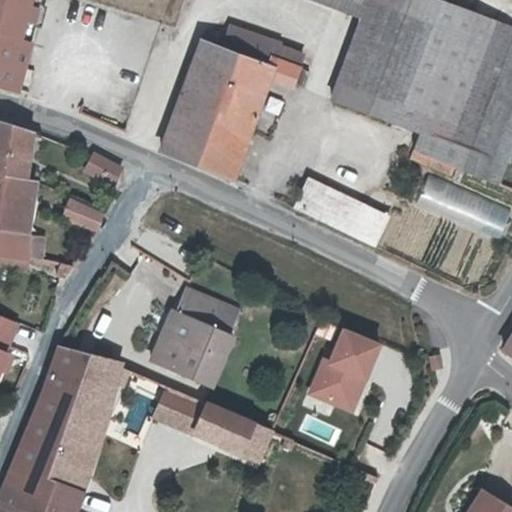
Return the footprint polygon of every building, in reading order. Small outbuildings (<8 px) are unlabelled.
[(165,152),(235,178),(273,75),(306,89),(313,72),(299,67),(274,58),(279,44),(233,26),(223,51),(202,42),(165,152)] [(299,67),(304,53),(279,44),(274,58),(299,67)] [(0,84),(17,89),(31,94),(35,72),(0,62),(0,84)] [(0,173),(22,178),(43,133),(0,117),(0,173)] [(502,172),(420,139),(419,141),(460,159),(501,176),(502,172)] [(460,159),(419,141),(415,151),(456,169),(460,159)] [(113,185),(122,165),(97,152),(95,155),(89,168),(87,172),(113,185)] [(0,173),(0,217),(15,222),(16,203),(34,206),(36,180),(22,178),(0,173)] [(414,206),(497,238),(509,207),(426,176),(414,206)] [(378,251),(390,220),(311,180),(297,209),(378,251)] [(105,212),(71,195),(62,214),(95,231),(105,212)] [(32,228),(34,206),(16,203),(15,222),(29,227),(32,228)] [(0,257),(29,262),(32,228),(29,227),(15,222),(0,217),(0,257)] [(45,236),(32,228),(29,262),(42,263),(45,236)] [(29,262),(0,257),(0,267),(26,273),(29,262)] [(73,263),(63,263),(58,274),(66,275),(73,263)] [(152,366),(197,386),(218,330),(225,333),(235,309),(189,289),(179,312),(174,310),(152,366)] [(333,322),(307,396),(352,412),(379,338),(333,322)] [(235,337),(225,333),(218,330),(197,386),(213,392),(235,337)] [(124,368),(60,346),(6,485),(71,511),(74,511),(83,489),(81,488),(81,490),(72,487),(92,435),(76,428),(90,381),(112,387),(115,379),(124,384),(128,374),(123,371),(124,368)] [(83,489),(112,387),(90,381),(76,428),(92,435),(72,487),(81,490),(81,488),(83,489)] [(240,419),(208,406),(196,432),(254,456),(265,430),(240,419)] [(333,445),(340,429),(306,414),(299,430),(333,445)] [(0,499),(0,511),(70,511),(59,508),(6,485),(0,499)] [(511,511),(511,508),(483,490),(469,511),(511,511)]
